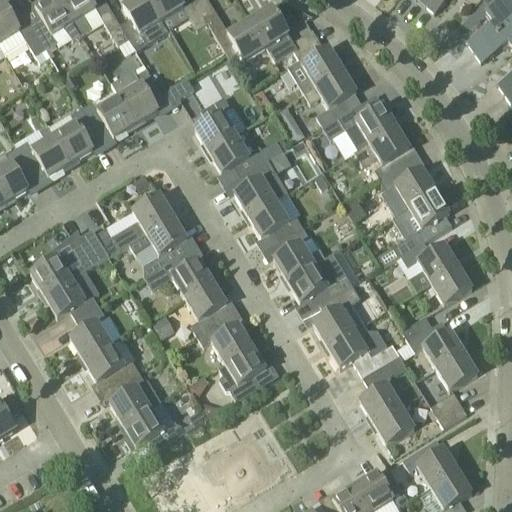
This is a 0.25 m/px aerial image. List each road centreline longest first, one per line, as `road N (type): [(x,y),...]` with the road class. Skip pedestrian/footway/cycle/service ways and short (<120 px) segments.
road 1 (residential): [(262,511),(340,463),(345,448),(177,163),(151,158),(0,247)]
road 2 (residential): [(508,493),(510,302),(498,235),(470,159),(391,62),(308,0)]
road 3 (residential): [(65,435),(0,324)]
